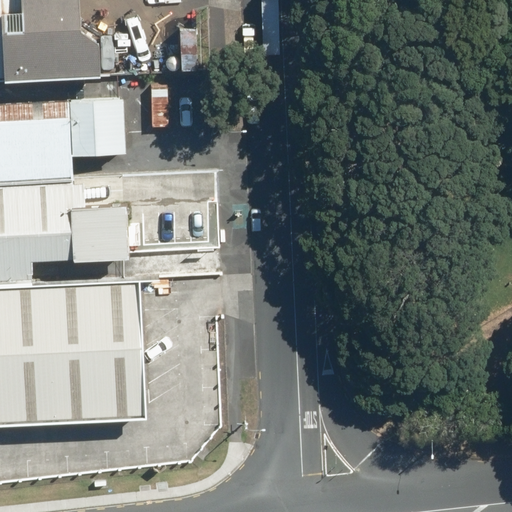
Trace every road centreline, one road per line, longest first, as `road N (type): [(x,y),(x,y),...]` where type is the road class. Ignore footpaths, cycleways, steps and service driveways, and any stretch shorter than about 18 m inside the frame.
road 1 (tertiary): [(283,0),(301,387)]
road 2 (primary): [(301,387),(431,511)]
road 3 (tertiary): [(301,387),(303,511)]
